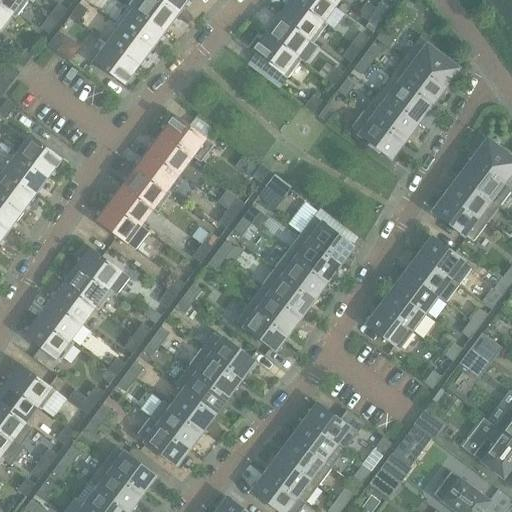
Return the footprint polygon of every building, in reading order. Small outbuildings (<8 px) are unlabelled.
[(29,1),(27,0),(0,0),(0,6),(15,18),(29,1)] [(178,17),(155,0),(133,0),(128,6),(165,34),(178,17)] [(190,0),(155,0),(178,17),(190,0)] [(326,27),(290,0),(289,0),(277,17),(313,44),(326,27)] [(335,6),(326,0),(290,0),(326,27),(327,25),(324,22),(335,6)] [(391,9),(381,1),(375,9),(376,10),(385,17),(391,9)] [(376,10),(375,9),(367,3),(358,15),(367,22),(376,10)] [(57,23),(66,11),(58,4),(49,16),(57,23)] [(78,23),(87,11),(79,4),(70,16),(78,23)] [(15,18),(0,6),(0,31),(11,17),(15,19),(15,18)] [(165,34),(128,6),(116,24),(152,51),(165,34)] [(376,29),(385,17),(376,10),(367,22),(376,29)] [(48,35),(57,23),(49,16),(40,28),(48,35)] [(313,44),(277,17),(264,34),(300,61),(301,60),(298,57),(309,42),(313,45),(313,44)] [(152,51),(116,24),(115,25),(119,28),(106,44),(139,69),(152,51)] [(395,40),(382,31),(376,40),(388,49),(395,40)] [(360,51),(369,39),(360,33),(351,45),(360,51)] [(56,52),(65,40),(56,34),(47,46),(56,52)] [(300,61),(264,34),(250,52),(287,79),(300,61)] [(447,65),(449,62),(436,52),(434,55),(428,51),(430,49),(420,36),(403,60),(443,90),(454,76),(453,76),(456,72),(452,69),(453,69),(447,65)] [(139,69),(106,44),(93,62),(125,87),(139,69)] [(351,63),(360,51),(351,45),(342,57),(351,63)] [(372,63),(381,51),(372,45),(363,57),(372,63)] [(23,68),(33,56),(24,50),(15,62),(23,68)] [(362,76),(372,63),(363,57),(354,69),(362,76)] [(443,90),(403,60),(390,77),(430,107),(443,90)] [(5,67),(0,73),(0,97),(1,98),(10,85),(11,85),(20,73),(11,67),(9,70),(5,67)] [(334,86),(343,74),(334,67),(325,79),(334,86)] [(430,107),(390,77),(377,94),(417,125),(430,107)] [(346,98),(355,86),(346,79),(337,91),(346,98)] [(417,125),(377,94),(364,111),(404,142),(417,125)] [(313,114),(322,102),(313,95),(304,108),(313,114)] [(0,114),(6,119),(13,110),(15,107),(7,101),(0,109),(0,114)] [(326,124),(335,112),(327,105),(317,117),(326,124)] [(404,142),(364,111),(350,130),(391,160),(404,142)] [(206,139),(173,115),(159,134),(192,158),(206,139)] [(192,158),(159,134),(146,151),(179,175),(192,158)] [(63,160),(30,136),(16,154),(49,179),(63,160)] [(511,162),(507,159),(510,156),(497,147),(494,150),(489,145),(488,146),(485,143),(482,146),(471,160),(511,190),(504,184),(511,173),(511,162)] [(179,175),(146,151),(133,168),(170,195),(171,194),(167,191),(179,175)] [(49,179),(16,154),(4,170),(0,167),(0,168),(36,196),(49,179)] [(511,190),(471,160),(459,177),(499,208),(511,190)] [(260,184),(269,172),(261,165),(252,177),(260,184)] [(36,196),(0,168),(0,196),(23,213),(36,196)] [(170,195),(133,168),(120,186),(156,214),(170,195)] [(274,194),(283,182),(274,175),(265,187),(274,194)] [(499,208),(459,177),(446,194),(486,225),(499,208)] [(156,214),(120,186),(107,203),(140,227),(153,211),(156,214)] [(486,225),(446,194),(432,213),(472,243),(486,225)] [(23,213),(0,196),(0,223),(10,231),(23,213)] [(235,217),(244,205),(236,199),(227,211),(235,217)] [(140,227),(107,203),(94,221),(127,245),(140,227)] [(251,225),(260,213),(251,206),(242,218),(251,225)] [(226,229),(235,217),(227,211),(218,223),(226,229)] [(354,247),(314,217),(300,235),(340,265),(354,247)] [(242,237),(251,225),(242,218),(233,230),(242,237)] [(0,243),(10,231),(0,223),(0,243)] [(209,252),(218,240),(210,233),(201,245),(209,252)] [(340,265),(300,235),(287,252),(327,283),(340,265)] [(472,268),(431,238),(418,256),(458,286),(472,268)] [(225,260),(234,247),(225,241),(216,253),(225,260)] [(200,264),(209,252),(201,245),(192,257),(200,264)] [(130,278),(89,248),(75,266),(112,293),(116,297),(130,278)] [(327,283),(287,252),(274,270),(314,300),(327,283)] [(216,272),(225,260),(216,253),(207,265),(216,272)] [(458,286),(418,256),(405,273),(445,303),(458,286)] [(112,293),(75,266),(62,283),(99,310),(112,293)] [(511,285),(511,283),(511,266),(502,278),(511,285)] [(314,300),(274,270),(261,287),(301,317),(314,300)] [(445,303),(405,273),(392,290),(424,315),(437,298),(445,304),(445,303)] [(502,297),(511,285),(502,278),(493,290),(502,297)] [(176,297),(185,285),(176,279),(167,291),(176,297)] [(99,310),(62,283),(49,300),(82,325),(94,309),(98,312),(99,310)] [(193,303),(202,291),(193,284),(184,296),(193,303)] [(301,317),(261,287),(248,304),(289,334),(301,317)] [(424,315),(392,290),(379,307),(411,332),(424,315)] [(166,309),(176,297),(167,291),(158,303),(166,309)] [(183,315),(193,303),(184,296),(175,308),(183,315)] [(82,325),(49,300),(36,318),(73,345),(74,344),(70,341),(82,325)] [(289,334),(248,304),(235,322),(275,352),(289,334)] [(411,332),(379,307),(366,325),(398,350),(411,332)] [(479,328),(488,316),(479,309),(470,321),(479,328)] [(73,345),(36,318),(23,336),(59,363),(73,345)] [(470,340),(479,328),(470,321),(461,334),(470,340)] [(141,342),(151,330),(142,324),(133,336),(141,342)] [(160,346),(169,334),(160,327),(151,339),(160,346)] [(255,362),(215,332),(201,350),(241,380),(255,362)] [(490,364),(502,349),(482,334),(471,349),(490,364)] [(132,355),(141,342),(133,336),(124,348),(132,355)] [(151,358),(160,346),(151,339),(142,351),(151,358)] [(453,362),(462,350),(453,344),(444,356),(453,362)] [(479,379),(490,364),(471,349),(459,364),(479,379)] [(241,380),(201,350),(188,367),(228,397),(241,380)] [(116,377),(125,365),(116,358),(107,371),(116,377)] [(134,381),(143,368),(135,362),(125,374),(134,381)] [(55,391),(19,364),(5,382),(42,410),(55,391)] [(228,397),(188,367),(175,384),(215,415),(228,397)] [(432,390),(441,378),(432,371),(423,383),(432,390)] [(125,393),(134,381),(125,374),(116,386),(125,393)] [(42,410),(5,382),(0,389),(0,405),(25,424),(37,408),(41,411),(42,410)] [(215,415),(175,384),(175,385),(183,391),(171,407),(163,401),(162,402),(202,432),(215,415)] [(94,405),(103,393),(95,387),(86,399),(94,405)] [(94,405),(86,399),(75,390),(67,401),(87,416),(94,405)] [(202,432),(162,402),(149,419),(190,449),(202,432)] [(357,434),(317,404),(303,422),(344,452),(357,434)] [(25,424),(0,405),(0,432),(12,441),(25,424)] [(102,424),(111,412),(102,405),(93,417),(102,424)] [(433,440),(444,425),(425,410),(413,425),(433,440)] [(511,414),(501,429),(503,431),(502,433),(511,441),(511,414)] [(93,436),(102,424),(93,417),(84,429),(93,436)] [(190,449),(149,419),(136,437),(176,467),(190,449)] [(344,452),(303,422),(291,439),(331,469),(344,452)] [(64,446),(73,434),(65,427),(56,439),(64,446)] [(12,441),(0,432),(0,459),(3,461),(4,460),(0,458),(12,441)] [(511,441),(502,433),(494,444),(486,438),(472,456),(480,462),(503,480),(511,467),(511,441)] [(382,457),(391,444),(383,438),(373,450),(382,457)] [(331,469),(291,439),(278,456),(318,486),(331,469)] [(156,477),(116,446),(102,464),(142,495),(156,477)] [(69,467),(79,455),(70,448),(61,460),(69,467)] [(47,468),(56,456),(48,450),(39,462),(47,468)] [(400,485),(411,469),(392,454),(380,470),(400,485)] [(318,486),(278,456),(265,473),(305,504),(318,486)] [(60,479),(69,467),(61,460),(52,473),(60,479)] [(39,480),(47,468),(39,462),(30,474),(39,480)] [(142,495),(102,464),(89,482),(129,511),(142,495)] [(361,484),(371,472),(362,465),(353,478),(361,484)] [(400,485),(380,470),(369,484),(389,499),(400,485)] [(482,511),(490,502),(450,472),(433,495),(454,511),(482,511)] [(305,504),(265,473),(251,491),(278,511),(286,511),(297,498),(304,504),(305,504)] [(25,497),(35,485),(26,479),(17,491),(25,497)] [(129,511),(89,482),(77,499),(93,511),(129,511)] [(44,501),(53,489),(44,483),(35,495),(44,501)] [(345,507),(354,494),(345,488),(336,500),(345,507)] [(245,511),(227,498),(216,511),(245,511)] [(93,511),(77,499),(67,511),(93,511)] [(31,500),(25,509),(28,511),(40,511),(43,509),(31,500)] [(340,511),(345,507),(336,500),(327,511),(340,511)]
